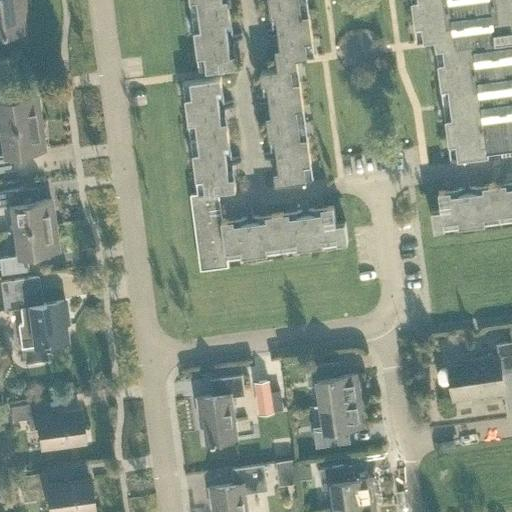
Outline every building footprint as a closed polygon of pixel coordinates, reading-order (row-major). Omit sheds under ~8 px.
[(20,15),(23,15),(21,0),(0,0),(0,33),(22,30),(20,15)] [(195,0),(198,12),(228,8),(227,0),(195,0)] [(272,32),(310,27),(309,14),(302,14),(300,0),(299,0),(269,4),(272,32)] [(412,10),(449,6),(448,0),(412,0),(411,0),(412,10)] [(473,41),(477,69),(484,125),(487,149),(511,145),(511,27),(494,30),(491,1),(490,0),(448,0),(449,6),(453,36),(454,44),(473,41)] [(511,27),(511,0),(499,0),(491,1),(494,30),(511,27)] [(424,40),(453,36),(449,6),(412,10),(414,26),(422,25),(424,40)] [(196,42),(227,38),(225,20),(230,20),(228,8),(198,12),(200,28),(194,29),(196,42)] [(291,66),(291,68),(298,67),(297,60),(296,57),(308,56),(306,41),(312,40),(310,27),(272,32),(277,63),(277,68),(291,66)] [(206,68),(236,64),(234,51),(229,52),(227,38),(196,42),(197,55),(204,54),(206,68)] [(440,74),(477,69),(473,41),(454,44),(442,45),(444,62),(439,63),(440,74)] [(293,83),(291,68),(291,66),(277,68),(260,70),(264,100),(301,95),(299,82),(293,83)] [(448,130),(484,125),(477,69),(440,74),(442,89),(448,88),(452,117),(446,118),(448,130)] [(187,108),(218,104),(216,87),(221,87),(219,76),(190,80),(191,94),(186,95),(187,108)] [(0,129),(38,125),(34,96),(3,100),(1,86),(0,86),(0,129)] [(268,128),(299,124),(297,109),(303,108),(301,95),(264,100),(268,128)] [(197,134),(227,130),(225,118),(220,119),(218,104),(187,108),(189,121),(195,120),(197,134)] [(271,156),(309,151),(307,138),(301,138),(299,124),(268,128),(271,156)] [(11,155),(42,151),(38,125),(0,129),(0,152),(0,155),(0,154),(0,170),(13,169),(11,155)] [(484,125),(448,130),(449,144),(456,144),(458,157),(488,153),(487,149),(484,125)] [(195,164),(226,160),(223,142),(228,142),(227,130),(197,134),(199,150),(193,151),(195,164)] [(309,151),(271,156),(275,182),(306,178),(304,165),(310,164),(309,151)] [(218,189),(218,190),(235,188),(233,175),(228,176),(226,160),(195,164),(197,177),(203,177),(205,191),(218,189)] [(499,219),(511,217),(511,179),(494,182),(499,219)] [(471,223),(499,219),(494,182),(466,186),(471,223)] [(434,228),(471,223),(466,186),(438,189),(441,207),(432,209),(434,228)] [(222,218),(218,190),(218,189),(205,191),(191,193),(201,269),(228,265),(227,251),(222,218)] [(12,231),(52,225),(49,201),(17,205),(15,190),(0,191),(0,207),(8,207),(12,231)] [(336,242),(348,240),(345,221),(335,222),(333,204),(304,208),(309,245),(323,243),(322,238),(335,236),(336,242)] [(295,247),(309,245),(304,208),(277,211),(281,244),(295,242),(295,247)] [(267,245),(281,244),(277,211),(250,215),(254,253),(268,251),(267,245)] [(241,255),(254,253),(250,215),(222,218),(227,251),(240,249),(241,255)] [(24,255),(56,251),(52,225),(12,231),(15,255),(0,256),(0,273),(26,270),(24,255)] [(41,304),(39,289),(37,274),(0,279),(0,287),(3,309),(19,307),(21,320),(17,321),(20,345),(22,344),(24,361),(47,358),(46,343),(65,340),(63,325),(67,325),(64,301),(41,304)] [(502,370),(511,368),(511,338),(497,341),(498,352),(463,358),(464,361),(448,364),(448,365),(440,366),(437,370),(438,379),(442,382),(451,381),(453,395),(505,388),(502,370)] [(320,404),(360,398),(356,371),(340,374),(338,360),(305,365),(308,383),(317,382),(320,404)] [(212,394),(196,396),(199,415),(202,415),(206,441),(238,436),(232,395),(244,393),(242,373),(210,378),(212,394)] [(269,378),(254,380),(257,399),(272,397),(271,390),(269,378)] [(281,388),(271,390),(272,397),(274,410),(284,409),(281,388)] [(347,426),(363,423),(360,398),(320,404),(323,423),(314,424),(316,445),(349,441),(347,426)] [(40,446),(82,441),(78,409),(36,415),(34,402),(10,405),(11,419),(26,417),(27,428),(37,427),(40,446)] [(276,460),(278,472),(295,470),(293,458),(276,460)] [(335,507),(374,501),(370,476),(355,478),(353,465),(353,462),(345,463),(320,466),(323,489),(332,488),(335,507)] [(267,488),(264,465),(264,463),(232,467),(234,482),(209,486),(212,505),(214,505),(215,511),(247,511),(245,491),(267,488)] [(49,511),(75,511),(93,510),(88,479),(46,485),(44,472),(20,476),(23,501),(47,497),(49,511)] [(375,511),(374,501),(335,507),(335,511),(375,511)]
